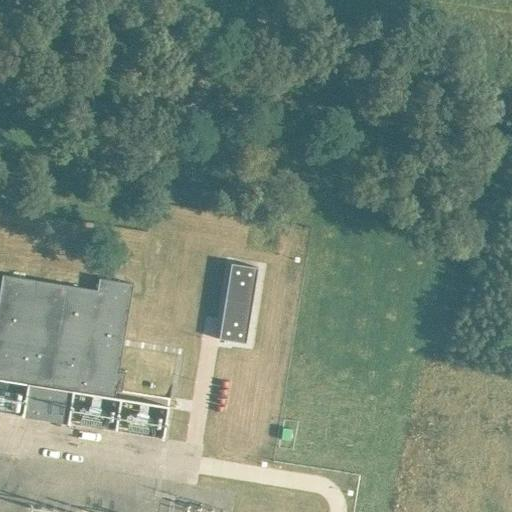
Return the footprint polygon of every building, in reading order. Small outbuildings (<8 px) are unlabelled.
[(218,339),(245,343),(258,267),(230,263),(218,339)] [(0,412),(163,439),(163,438),(168,406),(114,397),(115,390),(121,391),(124,373),(118,372),(133,284),(99,278),(97,290),(0,274),(0,275),(2,276),(0,286),(0,412)] [(380,282),(364,383),(391,388),(408,286),(380,282)] [(511,302),(511,303),(495,405),(511,407),(511,302)] [(321,422),(314,464),(328,466),(335,425),(321,422)]
